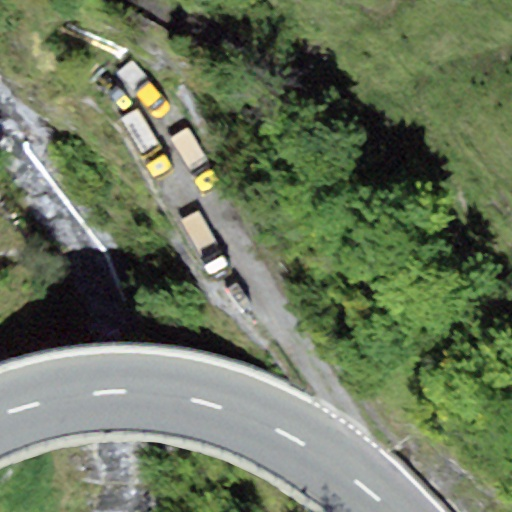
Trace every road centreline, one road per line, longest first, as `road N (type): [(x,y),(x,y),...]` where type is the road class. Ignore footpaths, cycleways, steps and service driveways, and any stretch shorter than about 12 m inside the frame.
road 1 (track): [(356,475),(329,393),(162,150),(37,0)]
road 2 (secondary): [(399,511),(356,475),(252,412),(190,390),(125,385),(0,409)]
